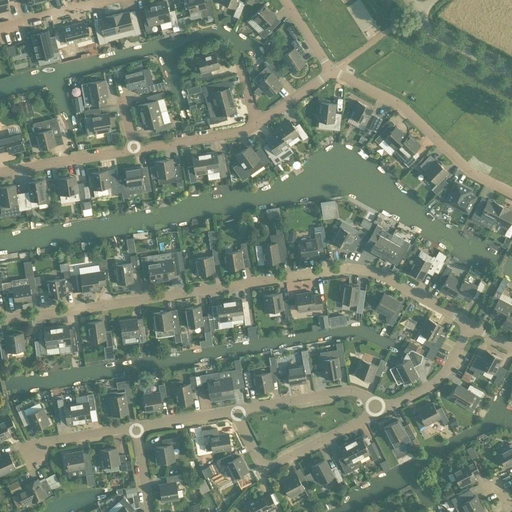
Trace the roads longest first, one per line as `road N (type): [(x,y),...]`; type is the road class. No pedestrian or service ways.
road 1 (residential): [(469,326),(380,274),(343,268),(0,322)]
road 2 (residential): [(511,194),(458,162),(407,111),(330,71)]
road 3 (residential): [(236,412),(268,468),(387,408)]
road 4 (residential): [(387,408),(335,394),(236,412)]
road 5 (residential): [(0,172),(134,152)]
road 6 (residential): [(134,152),(258,126)]
road 7 (residential): [(387,408),(433,384),(469,326)]
